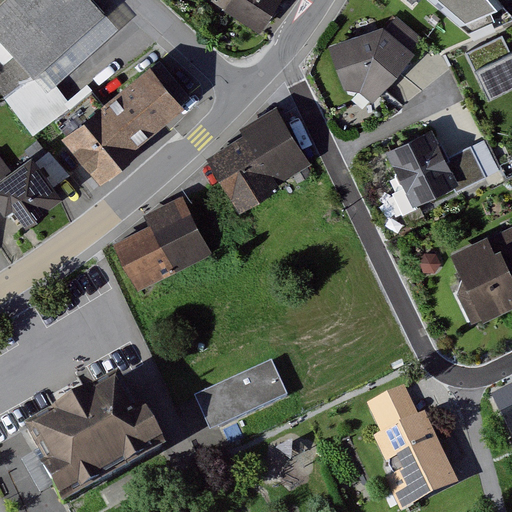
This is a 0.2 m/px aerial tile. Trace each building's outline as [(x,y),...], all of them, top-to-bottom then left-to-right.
[(127,25),(102,0),(17,0),(0,17),(0,45),(33,79),(10,101),(44,136),(78,103),(63,88),(127,25)] [(288,0),(221,0),(216,8),(260,40),(288,0)] [(448,0),(422,0),(435,13),(448,0)] [(420,41),(395,19),(384,31),(329,49),(345,93),(359,94),(373,107),(415,58),(410,53),(420,41)] [(511,57),(482,71),(496,101),(511,93),(511,57)] [(192,107),(154,65),(71,142),(110,183),(192,107)] [(214,157),(246,210),(320,166),(289,113),(214,157)] [(438,134),(392,157),(419,211),(503,169),(487,138),(449,157),(438,134)] [(72,204),(35,155),(0,181),(0,190),(33,233),(72,204)] [(152,216),(157,226),(121,245),(145,292),(220,254),(191,196),(152,216)] [(511,231),(461,256),(491,319),(511,308),(511,231)] [(275,360),(196,396),(213,432),(291,396),(275,360)] [(60,419),(34,434),(76,511),(175,458),(132,380),(127,383),(102,396),(60,419)] [(511,384),(496,393),(511,425),(511,384)] [(418,511),(469,484),(418,389),(365,418),(416,511),(418,511)]
